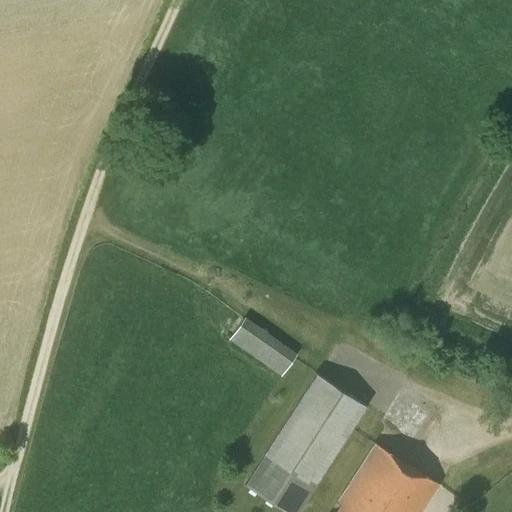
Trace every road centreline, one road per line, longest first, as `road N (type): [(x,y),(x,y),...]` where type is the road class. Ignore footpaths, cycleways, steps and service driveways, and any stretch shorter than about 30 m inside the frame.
road 1 (track): [(176,0),(65,241),(0,476)]
road 2 (track): [(511,416),(447,394),(75,216)]
